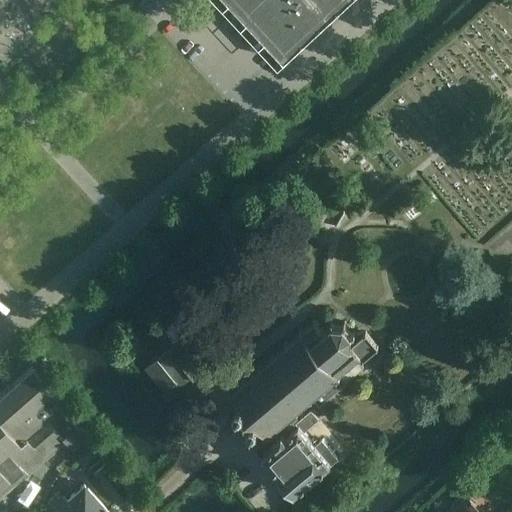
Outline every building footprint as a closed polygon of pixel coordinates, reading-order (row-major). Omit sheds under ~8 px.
[(228,0),(284,60),(348,0),(228,0)] [(323,331),(315,322),(318,320),(317,319),(314,321),(312,319),(310,320),(313,323),(302,332),(300,329),(298,330),(301,333),(287,345),(285,342),(283,343),(285,346),(273,357),(271,354),(270,355),(272,358),(260,368),(258,365),(256,367),(258,369),(246,380),(244,377),(242,378),(245,381),(232,392),(230,389),(229,390),(232,393),(229,395),(230,396),(232,394),(239,403),(233,408),(239,415),(231,422),(239,432),(247,425),(254,431),(260,426),(266,434),(264,436),(265,437),(268,435),(274,442),(299,421),(293,414),(295,412),(297,415),(298,413),(296,410),(308,401),(310,403),(312,402),(309,399),(311,398),(318,406),(362,368),(355,359),(356,358),(359,361),(362,360),(377,347),(364,332),(363,333),(361,332),(354,334),(353,332),(348,334),(343,328),(345,324),(343,322),(341,326),(331,325),(331,322),(329,322),(330,326),(323,331)] [(158,356),(145,367),(165,392),(177,382),(180,387),(193,377),(194,379),(207,369),(191,348),(187,351),(179,341),(159,357),(158,356)] [(70,448),(85,435),(31,366),(0,393),(0,497),(63,440),(70,448)] [(310,411),(299,421),(274,442),(276,445),(263,456),(280,476),(278,477),(294,495),(308,483),(309,483),(317,476),(316,476),(337,458),(322,440),(315,445),(304,432),(318,420),(310,411)] [(52,480),(69,462),(63,456),(46,473),(52,480)] [(129,492),(104,461),(91,471),(116,502),(129,492)] [(490,511),(497,503),(472,481),(445,511),(490,511)] [(58,490),(45,501),(54,511),(105,511),(108,510),(83,483),(65,498),(58,490)]
